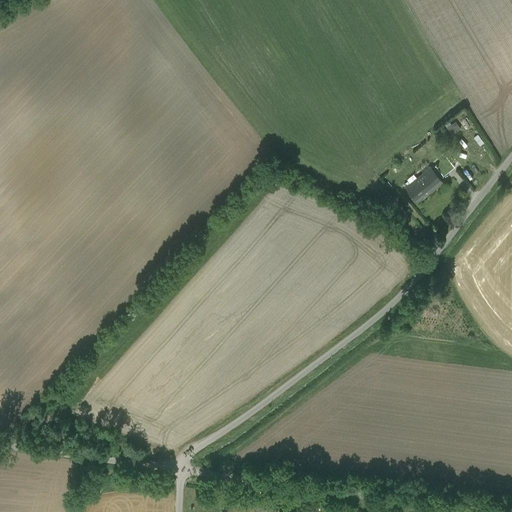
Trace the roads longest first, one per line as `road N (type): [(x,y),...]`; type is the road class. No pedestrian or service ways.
road 1 (unclassified): [(181,470),(189,454),(386,310),(511,157)]
road 2 (unclassified): [(477,511),(181,470)]
road 3 (unclassified): [(181,470),(0,445)]
